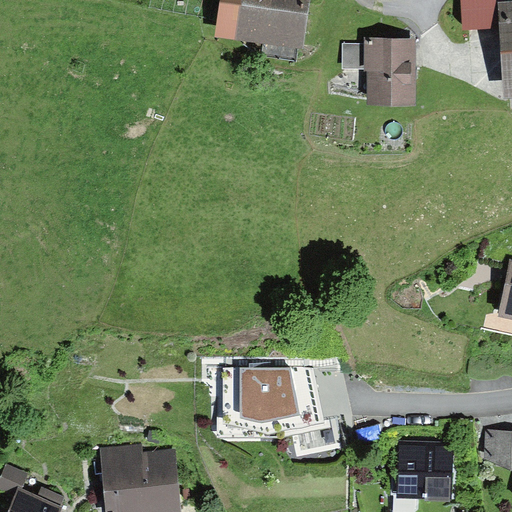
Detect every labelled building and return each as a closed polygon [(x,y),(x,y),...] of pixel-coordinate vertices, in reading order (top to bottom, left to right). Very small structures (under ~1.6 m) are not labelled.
[(218,0),(213,40),(304,52),(310,0),(218,0)] [(500,31),(499,4),(498,0),(460,0),(462,33),(500,31)] [(511,3),(499,4),(500,31),(505,100),(511,99),(511,3)] [(416,41),(367,41),(367,45),(367,70),(367,108),(416,108),(416,41)] [(367,70),(367,45),(342,45),(342,70),(367,70)] [(511,241),(511,227),(484,238),(480,256),(507,262),(511,241)] [(511,262),(498,319),(511,321),(511,262)] [(470,353),(469,373),(499,375),(501,355),(470,353)] [(313,370),(223,371),(224,427),(266,437),(324,427),(313,370)] [(511,431),(486,430),(484,461),(510,473),(511,472),(511,431)] [(150,431),(147,443),(159,445),(161,434),(150,431)] [(452,444),(393,443),(392,494),(397,494),(396,500),(450,501),(452,444)] [(142,445),(100,449),(103,482),(106,511),(180,511),(175,450),(143,453),(142,445)] [(6,466),(0,479),(0,490),(14,496),(24,474),(6,466)] [(38,499),(18,490),(8,511),(62,511),(68,500),(42,488),(38,499)]
